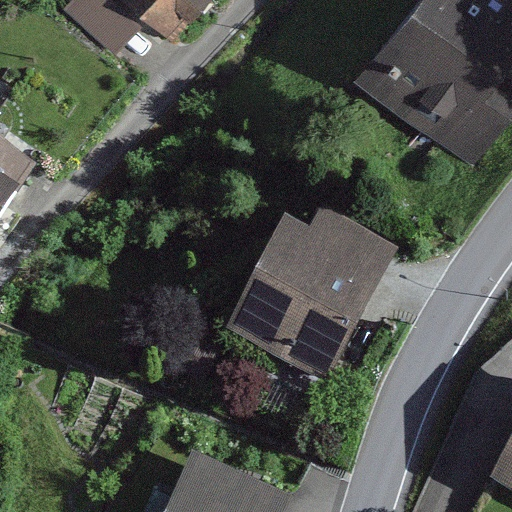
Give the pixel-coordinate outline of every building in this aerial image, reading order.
[(116,0),(166,50),(216,0),(116,0)] [(511,2),(508,0),(413,0),(357,80),(477,166),(511,117),(511,79),(505,75),(511,64),(511,2)] [(0,229),(30,180),(0,161),(0,229)] [(305,245),(273,231),(220,354),(335,403),(400,254),(317,218),(305,245)] [(511,450),(492,492),(511,501),(511,450)] [(280,511),(284,501),(186,467),(170,511),(280,511)]
